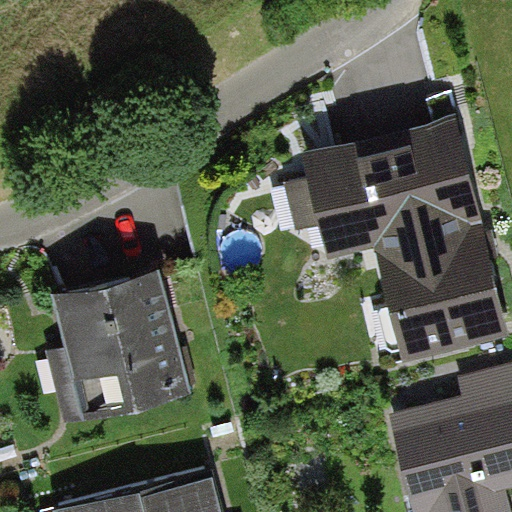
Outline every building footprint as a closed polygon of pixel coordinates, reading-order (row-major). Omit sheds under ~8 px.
[(0,0),(0,117),(157,20),(144,0),(0,0)] [(323,222),(331,256),(377,245),(485,220),(460,112),(305,148),(312,175),(287,181),(298,228),(323,222)] [(511,332),(485,220),(377,245),(405,359),(511,332)] [(160,261),(52,289),(68,349),(49,354),(67,424),(194,391),(160,261)] [(511,474),(511,354),(460,368),(463,382),(390,401),(417,508),(425,506),(426,511),(511,511),(511,508),(504,476),(511,474)] [(161,482),(58,510),(58,511),(225,511),(215,474),(163,488),(161,482)]
